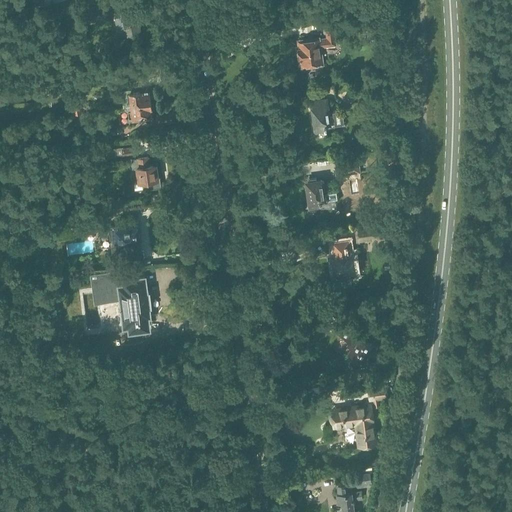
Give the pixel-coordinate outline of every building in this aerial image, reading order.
[(88,24),(111,19),(109,7),(120,5),(119,0),(106,0),(106,2),(85,6),(88,24)] [(126,36),(140,33),(135,5),(120,8),(122,16),(114,18),(118,36),(126,34),(126,36)] [(326,33),(327,38),(320,39),(319,38),(300,41),(301,49),(298,49),(299,59),(303,58),(304,66),(322,63),(320,55),(318,47),(335,45),(333,32),(338,31),(337,22),(324,23),(325,34),(326,33)] [(358,102),(371,100),(369,81),(362,82),(356,83),(358,102)] [(48,85),(49,97),(57,96),(55,84),(48,85)] [(133,89),(121,90),(123,103),(124,107),(151,103),(149,90),(133,92),(133,89)] [(329,115),(327,99),(312,102),(316,131),(326,130),(325,126),(326,126),(326,125),(344,122),(342,109),(333,110),(333,114),(329,115)] [(73,115),(82,114),(80,103),(73,104),(72,103),(68,104),(69,108),(72,107),(73,115)] [(153,118),(153,117),(151,103),(124,107),(125,110),(128,112),(129,119),(133,119),(145,117),(145,118),(146,119),(146,120),(147,121),(148,122),(150,122),(151,121),(152,121),(152,120),(153,119),(153,118)] [(98,144),(108,142),(107,134),(97,135),(98,144)] [(123,149),(122,147),(107,149),(108,157),(134,154),(134,148),(123,149)] [(383,166),(386,166),(398,164),(397,153),(384,155),(382,155),(383,166)] [(82,172),(92,170),(89,155),(79,157),(82,172)] [(139,182),(148,180),(150,189),(161,187),(159,170),(156,170),(156,165),(149,166),(148,158),(138,159),(132,160),(133,169),(137,168),(138,174),(137,174),(138,181),(139,181),(139,182)] [(335,176),(360,172),(358,159),(333,163),(335,176)] [(317,180),(316,178),(308,179),(308,182),(307,182),(310,208),(320,206),(320,203),(321,202),(321,201),(337,199),(336,192),(323,193),(322,180),(317,180)] [(152,194),(153,201),(163,200),(162,193),(152,194)] [(100,228),(97,212),(80,214),(81,226),(87,225),(88,230),(100,228)] [(69,214),(70,221),(78,220),(77,213),(69,214)] [(117,229),(117,225),(110,226),(110,230),(111,237),(112,237),(113,245),(111,245),(112,256),(120,255),(119,250),(129,248),(139,247),(138,242),(139,242),(137,226),(132,227),(132,226),(122,228),(117,229)] [(386,239),(387,238),(386,227),(385,227),(371,228),(357,230),(358,242),(373,240),(386,239)] [(349,255),(347,242),(334,244),(336,257),(333,258),(333,259),(332,260),(333,266),(334,267),(335,275),(355,272),(352,255),(349,255)] [(93,287),(82,288),(84,299),(83,303),(83,308),(83,312),(85,317),(87,321),(88,332),(109,329),(109,327),(126,325),(125,321),(130,321),(130,326),(148,324),(146,312),(148,312),(147,303),(147,299),(145,299),(141,300),(141,297),(140,293),(144,292),(146,292),(144,282),(144,277),(124,280),(124,284),(120,285),(118,274),(92,277),(93,287)] [(377,347),(359,337),(363,330),(351,323),(343,335),(345,336),(345,338),(348,340),(349,339),(351,340),(348,345),(352,347),(349,352),(355,356),(356,357),(359,359),(360,359),(363,360),(367,354),(371,356),(377,347)] [(365,369),(355,371),(357,379),(366,377),(365,369)] [(378,406),(377,399),(388,398),(386,385),(368,387),(370,400),(375,400),(375,405),(375,406),(371,406),(371,405),(332,409),(332,412),(330,414),(330,417),(331,420),(333,423),(334,425),(356,423),(359,445),(363,445),(365,447),(367,448),(369,448),(371,446),(371,444),(376,443),(373,421),(371,409),(377,408),(378,406)] [(357,487),(369,485),(368,481),(371,481),(370,472),(356,474),(357,487)] [(345,492),(344,483),(338,484),(339,493),(337,493),(338,501),(342,500),(343,511),(353,511),(352,498),(361,497),(360,490),(345,492)]
